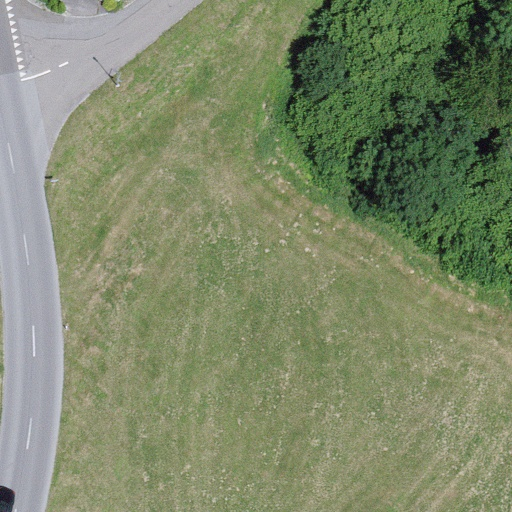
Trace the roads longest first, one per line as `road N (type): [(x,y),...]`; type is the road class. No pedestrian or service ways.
road 1 (tertiary): [(0,107),(34,350),(16,511)]
road 2 (residential): [(174,0),(110,50),(0,89)]
